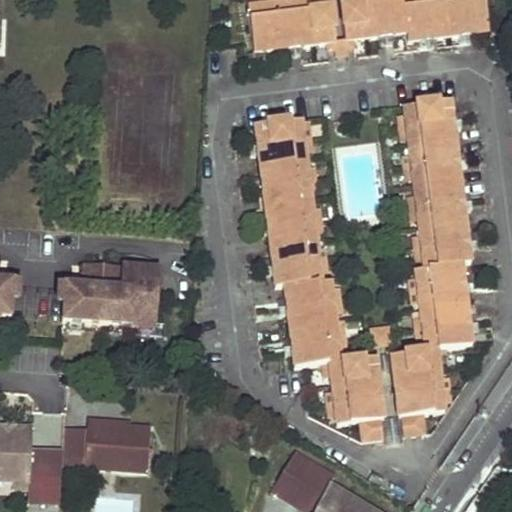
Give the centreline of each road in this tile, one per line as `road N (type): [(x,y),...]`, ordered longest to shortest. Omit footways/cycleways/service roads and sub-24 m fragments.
road 1 (residential): [(422,472),(394,474),(299,433),(252,383),(229,148),(242,113),(464,76),(492,99),(511,287)]
road 2 (residential): [(511,346),(422,472)]
